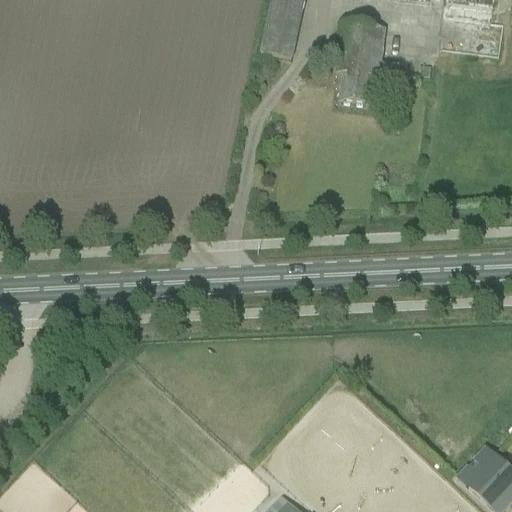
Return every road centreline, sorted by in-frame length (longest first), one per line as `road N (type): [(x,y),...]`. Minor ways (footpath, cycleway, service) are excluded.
road 1 (primary): [(192,284),(511,269)]
road 2 (primary): [(192,284),(0,292)]
